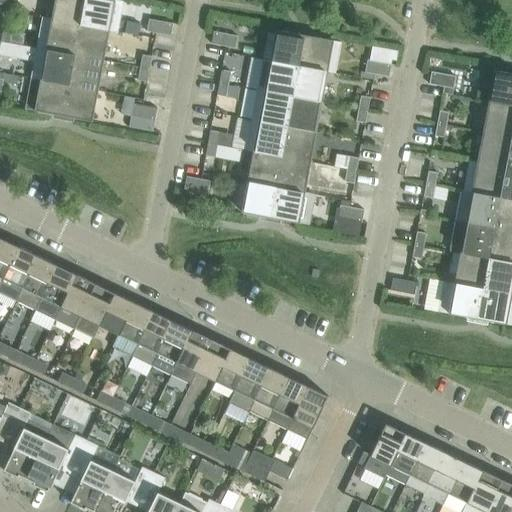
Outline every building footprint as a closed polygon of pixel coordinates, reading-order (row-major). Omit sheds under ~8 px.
[(54,20),(81,25),(85,0),(57,0),(54,19),(54,20)] [(124,1),(116,0),(85,0),(81,25),(110,30),(109,31),(118,33),(124,1)] [(42,17),(36,48),(75,55),(81,25),(54,20),(54,19),(52,19),(42,17)] [(173,23),(149,19),(147,31),(156,33),(171,36),(173,23)] [(75,55),(104,61),(104,60),(102,59),(107,31),(109,31),(110,30),(81,25),(75,55)] [(3,29),(0,41),(10,43),(12,30),(3,29)] [(299,66),(305,35),(276,30),(276,31),(278,32),(273,60),(270,60),(270,61),(299,66)] [(211,44),(226,46),(235,48),(237,36),(214,31),(211,44)] [(341,42),(305,35),(299,66),(328,72),(335,73),(341,42)] [(0,41),(0,44),(0,54),(21,58),(23,46),(10,43),(0,41)] [(31,78),(30,78),(69,86),(75,55),(36,48),(34,61),(31,78)] [(384,48),(382,59),(393,61),(395,50),(384,48)] [(142,54),(140,67),(149,69),(152,56),(142,54)] [(75,55),(69,86),(98,91),(98,90),(96,90),(101,61),(104,61),(75,55)] [(299,66),(270,61),(263,59),(257,90),(293,96),(299,66)] [(365,72),(374,74),(389,77),(391,64),(367,60),(365,72)] [(293,96),(322,102),(322,101),(320,100),(325,72),(328,72),(299,66),(293,96)] [(138,80),(147,82),(149,69),(140,67),(138,80)] [(488,101),(511,105),(511,74),(482,68),(476,97),(476,99),(488,101)] [(221,70),(219,82),(228,84),(231,71),(221,70)] [(431,71),(429,83),(444,86),(453,88),(455,76),(431,71)] [(10,75),(9,83),(17,84),(18,76),(10,75)] [(35,111),(64,116),(69,86),(30,78),(25,109),(35,111)] [(226,97),(228,84),(219,82),(217,95),(226,97)] [(69,86),(64,116),(90,121),(92,122),(93,120),(90,120),(96,91),(98,92),(98,91),(69,86)] [(444,86),(443,92),(452,94),(453,88),(444,86)] [(293,96),(257,90),(251,120),(288,126),(293,96)] [(322,102),(293,96),(288,126),(317,132),(317,131),(314,131),(320,102),(322,102)] [(361,96),(358,108),(368,110),(370,97),(361,96)] [(483,131),(511,137),(511,135),(511,105),(488,101),(488,102),(491,102),(485,131),(483,131)] [(131,116),(129,127),(153,131),(155,120),(157,108),(143,105),(133,103),(131,116)] [(356,121),(365,123),(368,110),(358,108),(356,121)] [(449,112),(439,110),(437,123),(447,125),(449,112)] [(282,157),(288,126),(251,120),(246,150),(282,157)] [(444,138),(447,125),(437,123),(434,136),(444,138)] [(316,133),(317,132),(288,126),(282,157),(311,162),(311,161),(309,161),(314,132),(316,133)] [(210,130),(208,143),(217,145),(220,132),(210,130)] [(477,161),(477,162),(506,167),(511,137),(483,131),(483,132),(485,133),(480,162),(477,161)] [(215,157),(217,145),(208,143),(205,156),(215,157)] [(253,152),(255,153),(250,181),(247,181),(247,182),(276,187),(282,157),(246,150),(245,150),(253,152)] [(349,156),(347,169),(356,171),(359,158),(349,156)] [(311,162),(282,157),(276,187),(305,192),(303,191),(308,162),(311,163),(311,162)] [(463,190),(500,198),(506,167),(477,162),(469,160),(463,190)] [(511,168),(506,167),(500,198),(511,199),(511,168)] [(345,182),(354,183),(356,171),(347,169),(345,182)] [(428,171),(425,184),(435,185),(437,173),(428,171)] [(210,181),(201,179),(186,176),(184,189),(208,193),(210,181)] [(271,218),(276,187),(247,182),(247,183),(250,183),(244,211),(242,211),(242,212),(244,213),(271,218)] [(435,185),(425,184),(423,196),(433,198),(435,185)] [(276,187),(271,218),(297,223),(308,225),(314,194),(305,193),(276,187)] [(455,220),(495,228),(500,198),(463,190),(461,190),(455,220)] [(511,199),(500,198),(495,228),(511,231),(511,199)] [(338,217),(362,222),(364,209),(350,207),(340,205),(338,217)] [(460,253),(489,258),(495,228),(455,220),(450,251),(460,253)] [(511,231),(495,228),(489,258),(511,262),(511,231)] [(416,231),(414,244),(424,246),(426,233),(416,231)] [(0,286),(19,247),(0,237),(0,286)] [(424,246),(414,244),(412,257),(421,259),(424,246)] [(0,286),(0,293),(17,301),(38,256),(19,247),(0,286)] [(455,282),(454,283),(483,288),(489,258),(460,253),(462,254),(457,283),(455,282)] [(57,265),(39,257),(38,256),(17,301),(36,310),(57,265)] [(511,262),(489,258),(483,288),(511,293),(511,262)] [(36,310),(55,320),(77,275),(57,265),(36,310)] [(96,284),(78,275),(77,275),(55,320),(74,329),(96,284)] [(417,282),(407,280),(393,278),(390,290),(414,295),(417,282)] [(449,314),(478,319),(483,288),(454,283),(443,281),(438,311),(449,314)] [(94,338),(100,326),(115,293),(96,284),(74,329),(94,338)] [(511,293),(483,288),(478,319),(506,324),(511,325),(511,293)] [(119,335),(134,303),(115,293),(100,326),(119,335)] [(119,335),(113,346),(133,356),(154,312),(134,303),(119,335)] [(152,366),(173,321),(154,312),(133,356),(132,357),(152,366)] [(192,330),(173,321),(152,366),(171,375),(192,330)] [(190,384),(196,372),(212,340),(192,330),(171,375),(190,384)] [(231,349),(213,340),(212,340),(196,372),(215,381),(231,349)] [(0,342),(0,354),(12,360),(16,351),(0,342)] [(215,381),(235,391),(250,358),(231,349),(215,381)] [(16,351),(12,360),(31,369),(36,360),(16,351)] [(269,368),(251,359),(250,358),(235,391),(229,402),(248,412),(269,368)] [(48,366),(36,360),(31,369),(43,375),(48,366)] [(1,362),(0,364),(0,372),(3,374),(7,372),(10,366),(1,362)] [(249,411),(268,420),(289,377),(269,368),(248,412),(249,412),(249,411)] [(62,373),(58,382),(70,388),(74,379),(62,373)] [(268,420),(287,429),(308,386),(289,377),(268,420)] [(86,384),(74,379),(70,388),(82,394),(86,384)] [(287,429),(307,439),(328,396),(314,389),(308,386),(287,429)] [(100,391),(96,400),(108,406),(113,397),(100,391)] [(125,403),(113,397),(108,406),(120,412),(125,403)] [(1,417),(0,415),(0,430),(7,434),(20,408),(8,402),(1,417)] [(132,406),(127,415),(147,425),(151,416),(139,410),(132,406)] [(19,475),(27,479),(46,438),(24,428),(31,413),(20,408),(7,434),(18,439),(3,470),(18,477),(19,475)] [(151,416),(147,425),(166,434),(170,425),(151,416)] [(406,433),(399,430),(386,423),(370,455),(365,466),(364,468),(384,478),(386,475),(406,433)] [(53,424),(46,438),(27,479),(34,482),(33,484),(48,492),(63,461),(74,466),(87,440),(75,434),(73,440),(51,429),(53,426),(54,426),(55,425),(53,424)] [(170,425),(166,434),(185,443),(190,434),(170,425)] [(406,433),(386,475),(405,484),(425,442),(424,442),(418,439),(406,433)] [(209,444),(190,434),(185,443),(205,453),(209,444)] [(98,445),(87,440),(74,466),(85,472),(70,502),(85,510),(86,507),(94,511),(113,470),(91,460),(98,445)] [(425,442),(405,484),(424,493),(429,484),(444,452),(443,451),(438,449),(425,442)] [(205,453),(224,462),(229,453),(209,444),(205,453)] [(229,453),(224,462),(236,468),(243,471),(247,462),(238,457),(242,449),(233,444),(229,453)] [(253,450),(251,453),(248,460),(255,464),(260,453),(253,450)] [(363,452),(358,463),(365,466),(370,455),(363,452)] [(424,493),(423,495),(442,504),(448,493),(463,461),(462,460),(457,458),(444,452),(429,484),(424,493)] [(260,453),(255,464),(269,471),(287,480),(293,469),(260,453)] [(248,460),(243,471),(264,482),(269,471),(255,464),(248,460)] [(448,493),(442,504),(458,511),(462,511),(483,470),(482,470),(476,467),(463,461),(448,493)] [(159,463),(155,472),(163,475),(167,467),(159,463)] [(120,511),(130,493),(141,498),(153,472),(142,467),(135,481),(113,470),(94,511),(95,511),(120,511)] [(486,511),(502,480),(483,470),(462,511),(486,511)] [(165,478),(153,472),(141,498),(152,504),(147,511),(175,511),(180,503),(158,492),(165,478)] [(486,511),(510,511),(511,508),(511,484),(502,480),(486,511)] [(216,511),(220,504),(209,499),(207,502),(185,492),(180,503),(175,511),(216,511)] [(361,503),(356,511),(382,511),(361,502),(361,503)]
